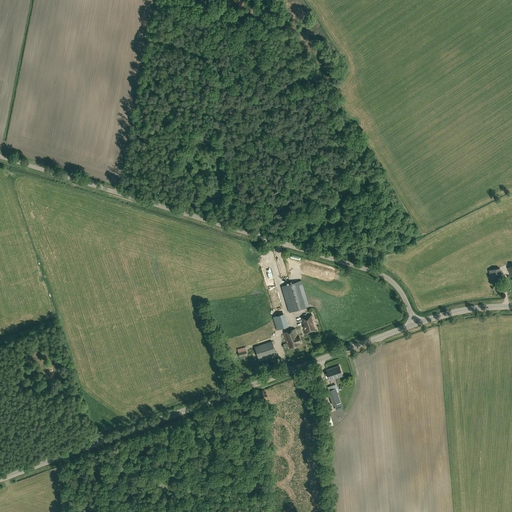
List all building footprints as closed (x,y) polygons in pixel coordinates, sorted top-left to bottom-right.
[(491,282),(502,280),(500,268),(489,270),(491,282)] [(309,306),(302,280),(282,286),(289,312),(309,306)] [(277,329),(289,326),(285,313),(273,316),(277,329)] [(311,315),(302,318),(306,333),(316,330),(311,315)] [(284,332),(289,347),(289,348),(300,344),(299,342),(301,341),(299,336),(298,336),(295,328),(284,332)] [(259,358),(276,352),(272,341),(255,346),(259,358)] [(330,380),(343,375),(339,365),(326,369),(330,380)] [(341,402),(336,388),(328,390),(333,405),(341,402)]
